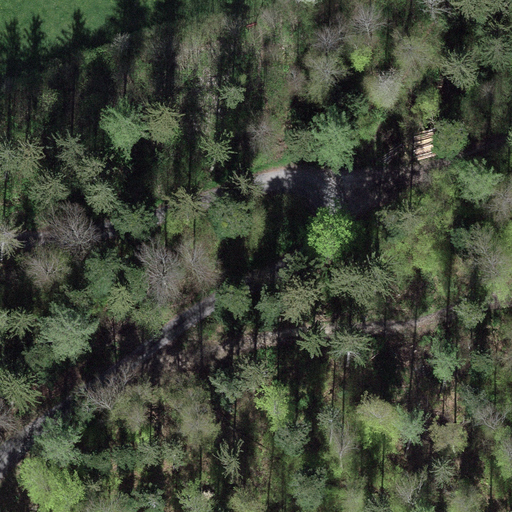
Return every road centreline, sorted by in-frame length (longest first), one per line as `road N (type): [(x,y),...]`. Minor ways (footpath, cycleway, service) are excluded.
road 1 (unclassified): [(0,462),(136,360),(325,244),(350,207),(347,191),(332,179),(269,179),(130,226),(0,239)]
road 2 (track): [(511,298),(398,327),(136,360)]
road 3 (track): [(511,134),(448,165),(347,191)]
